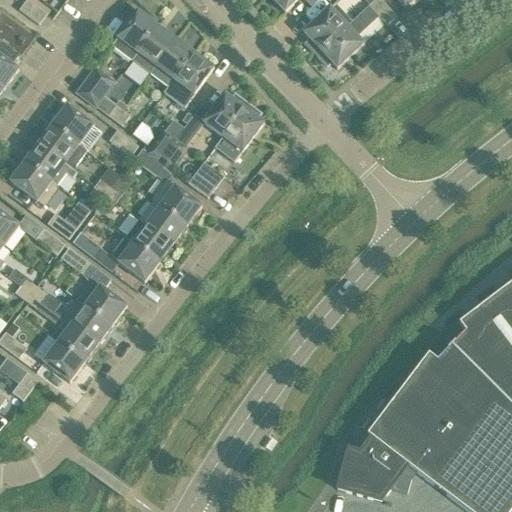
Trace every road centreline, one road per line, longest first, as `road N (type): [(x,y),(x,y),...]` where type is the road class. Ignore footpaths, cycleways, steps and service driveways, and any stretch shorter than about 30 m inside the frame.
road 1 (residential): [(323,124),(38,466),(0,476)]
road 2 (tertiary): [(189,511),(324,315),(414,223)]
road 3 (residential): [(323,124),(489,0)]
road 4 (residential): [(0,145),(107,0)]
road 5 (unclassified): [(323,124),(208,0)]
road 6 (unclassified): [(414,223),(323,124)]
road 7 (tertiary): [(414,223),(511,139)]
